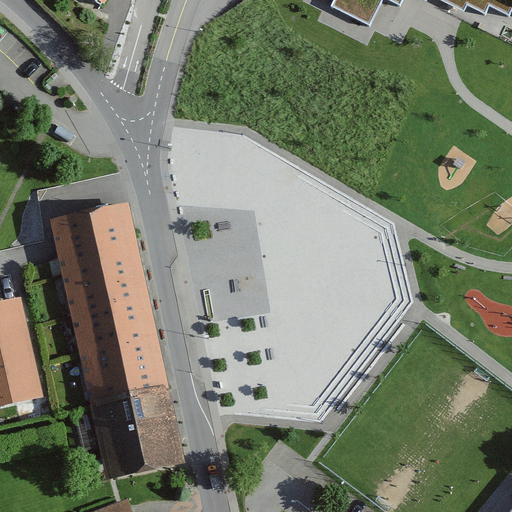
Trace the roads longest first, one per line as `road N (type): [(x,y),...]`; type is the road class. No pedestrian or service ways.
road 1 (residential): [(215,511),(136,146)]
road 2 (residential): [(136,146),(113,106),(11,0)]
road 3 (residential): [(136,146),(146,138),(184,0)]
